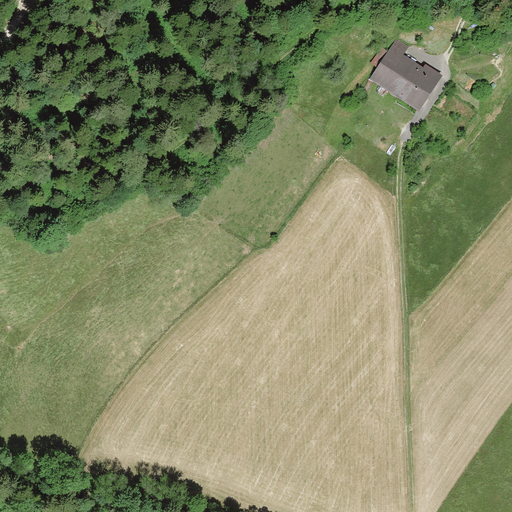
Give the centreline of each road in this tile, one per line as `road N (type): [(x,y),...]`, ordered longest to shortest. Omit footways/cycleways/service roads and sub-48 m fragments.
road 1 (track): [(475,0),(400,161),(409,511)]
road 2 (track): [(0,217),(114,186),(174,148),(358,0)]
